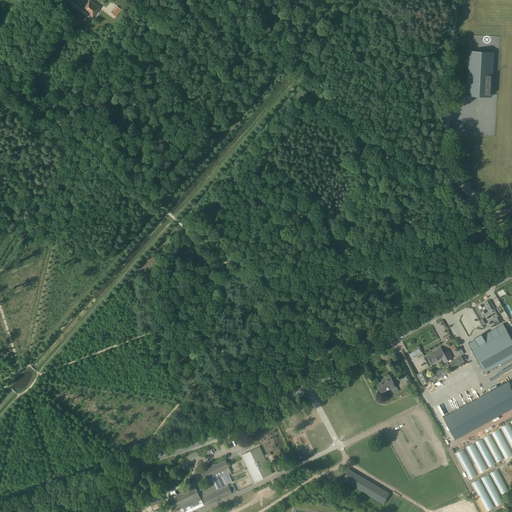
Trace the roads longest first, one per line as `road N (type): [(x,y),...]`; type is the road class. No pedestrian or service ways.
road 1 (track): [(486,211),(38,373),(0,415)]
road 2 (secondary): [(90,511),(129,470),(217,435),(511,274)]
road 3 (track): [(25,365),(82,135),(171,0)]
road 4 (track): [(204,0),(455,218)]
road 5 (track): [(173,217),(267,290),(180,402)]
road 6 (track): [(511,237),(446,159),(454,0)]
road 7 (track): [(164,210),(0,70)]
road 8 (track): [(38,373),(173,217)]
road 9 (track): [(28,364),(164,210)]
road 10 (track): [(35,380),(230,408)]
road 11 (unknown): [(393,339),(448,447)]
